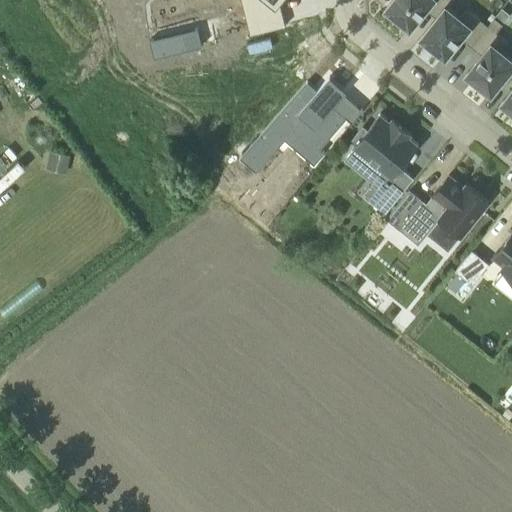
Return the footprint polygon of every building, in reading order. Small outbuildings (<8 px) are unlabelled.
[(255,0),(253,3),(255,19),(272,14),(279,8),(285,0),(255,0)] [(425,8),(437,17),(446,6),(447,7),(452,0),(392,0),(386,8),(394,14),(393,16),(408,29),(419,15),(418,14),(423,10),(425,8)] [(458,16),(447,7),(446,6),(437,17),(421,36),(430,43),(428,45),(444,57),(455,44),(454,42),(459,39),(460,37),(471,45),(488,25),(468,9),(458,16)] [(477,61),(466,75),(481,88),(483,86),(491,92),(506,73),(511,65),(511,59),(502,52),(508,41),(496,31),(510,14),(502,7),(494,16),(488,25),(471,45),(482,54),(481,56),(478,62),(477,61)] [(511,78),(511,89),(511,90),(501,103),(511,112),(511,65),(506,73),(511,78)] [(304,86),(243,156),(256,167),(273,148),(271,146),(290,125),(319,151),(348,118),(331,104),(341,92),(326,80),(315,94),(304,86)] [(383,169),(363,194),(385,212),(414,177),(400,165),(418,143),(408,136),(411,133),(404,128),(403,129),(397,124),(398,123),(392,118),(390,121),(380,113),(367,130),(363,126),(353,138),(357,141),(354,146),(383,169)] [(50,151),(46,169),(67,173),(71,155),(50,151)] [(1,156),(0,157),(0,184),(14,174),(1,156)] [(464,186),(449,174),(432,195),(447,206),(438,218),(461,236),(489,201),(466,183),(464,186)] [(410,189),(386,218),(399,228),(423,199),(410,189)] [(511,232),(493,256),(505,265),(502,268),(511,276),(511,232)] [(489,263),(472,249),(455,270),(472,284),(489,263)]
